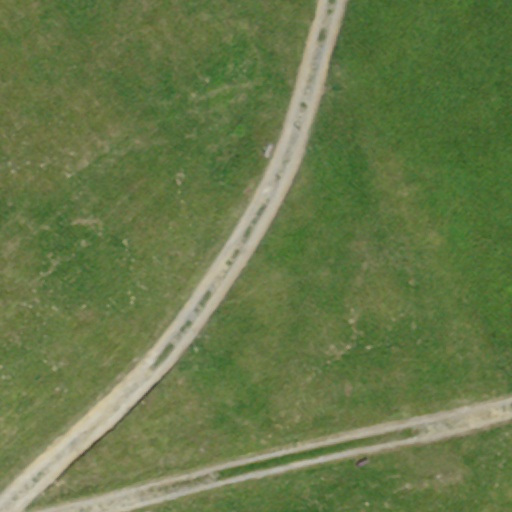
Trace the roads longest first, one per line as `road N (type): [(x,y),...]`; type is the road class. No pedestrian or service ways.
road 1 (track): [(330,0),(260,194),(182,329),(9,511)]
road 2 (track): [(511,410),(101,511)]
